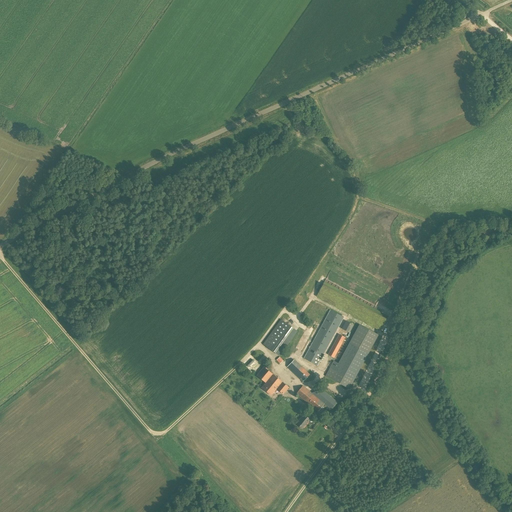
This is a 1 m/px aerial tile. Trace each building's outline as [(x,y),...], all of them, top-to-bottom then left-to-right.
[(325,281),(317,296),(381,330),(387,318),(380,314),(382,311),(325,281)] [(303,358),(317,366),(344,317),(330,310),(303,358)] [(297,331),(281,319),(263,344),(279,356),(297,331)] [(342,328),(350,332),(354,324),(346,320),(342,328)] [(349,342),(338,363),(333,361),(325,376),(349,389),(369,353),(378,335),(359,324),(349,342)] [(327,354),(334,358),(345,338),(339,334),(327,354)] [(287,367),(303,382),(309,374),(294,360),(287,367)] [(267,370),(270,366),(266,363),(256,375),(265,383),(261,388),(271,396),(277,389),(283,394),(289,387),(267,370)] [(303,385),(296,394),(318,412),(324,404),(331,410),(337,401),(319,386),(314,392),(312,392),(303,385)] [(304,414),(296,424),(302,429),(310,419),(304,414)]
